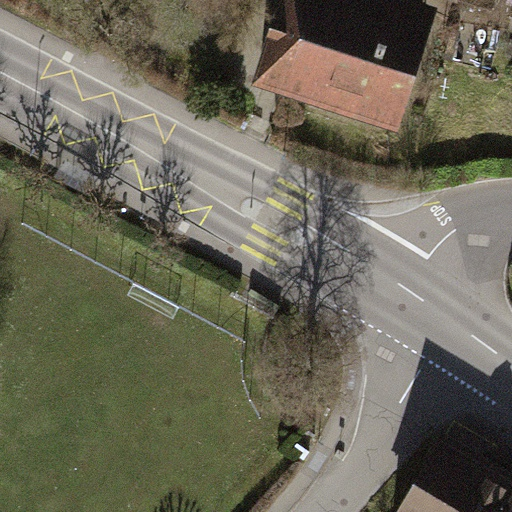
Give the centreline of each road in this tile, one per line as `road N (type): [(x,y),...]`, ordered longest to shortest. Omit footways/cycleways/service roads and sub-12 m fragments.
road 1 (primary): [(400,287),(0,67)]
road 2 (residential): [(319,511),(361,468),(457,317)]
road 3 (residential): [(400,287),(466,227),(511,211)]
